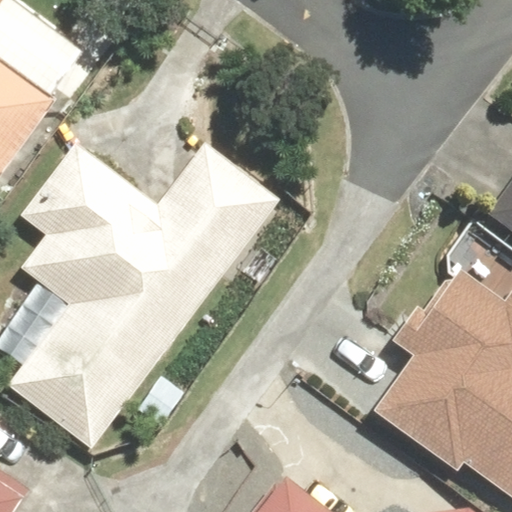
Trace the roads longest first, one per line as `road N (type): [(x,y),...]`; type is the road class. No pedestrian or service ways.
road 1 (residential): [(445,81),(328,0)]
road 2 (residential): [(445,81),(378,194)]
